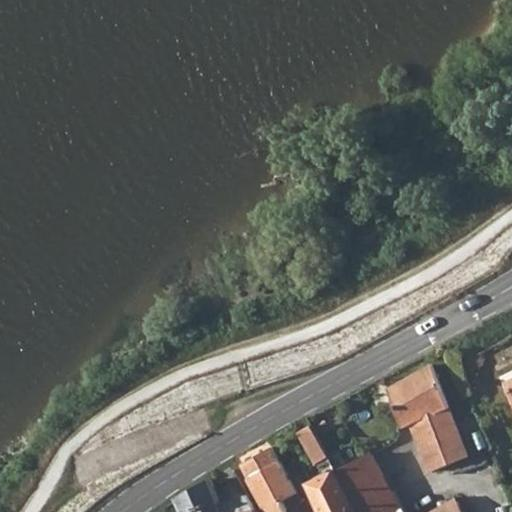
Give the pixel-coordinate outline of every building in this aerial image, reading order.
[(432,469),(493,448),(467,390),(447,400),(433,365),(390,390),(403,427),(412,424),(432,469)] [(321,511),(359,511),(335,470),(311,426),(299,433),(323,476),(307,485),(321,511)] [(249,478),(279,461),(271,448),(241,463),(249,478)] [(335,470),(359,511),(394,491),(371,454),(335,470)] [(279,461),(249,478),(268,508),(283,499),(296,492),(279,461)] [(487,509),(511,497),(511,492),(502,470),(475,482),(487,509)] [(224,511),(222,501),(211,480),(178,498),(185,511),(194,510),(194,511),(224,511)] [(394,491),(359,511),(395,511),(404,507),(394,491)] [(224,511),(247,511),(256,510),(248,496),(222,501),(224,511)] [(406,511),(404,507),(395,511),(465,511),(457,497),(431,511),(406,511)] [(290,511),(283,499),(268,508),(270,511),(290,511)]
